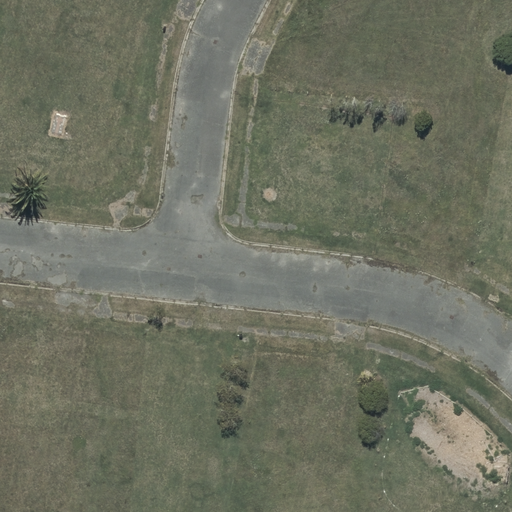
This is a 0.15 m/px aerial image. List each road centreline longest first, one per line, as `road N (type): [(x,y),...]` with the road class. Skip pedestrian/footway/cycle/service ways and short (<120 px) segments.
road 1 (track): [(0,247),(382,292),(436,308),(511,352)]
road 2 (track): [(185,270),(213,48),(234,0)]
